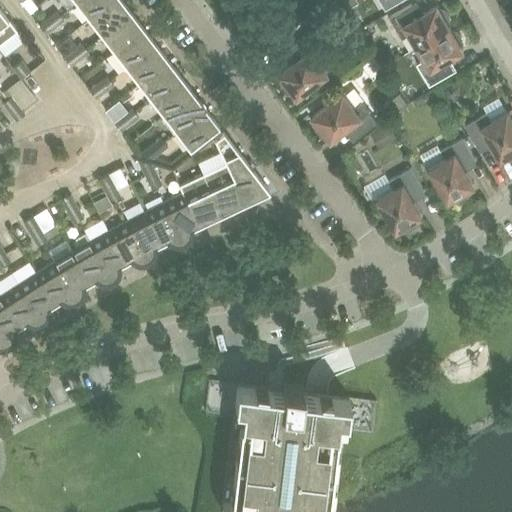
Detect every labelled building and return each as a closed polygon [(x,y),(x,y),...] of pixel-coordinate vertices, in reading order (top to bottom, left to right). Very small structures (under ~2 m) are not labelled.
[(111,0),(78,0),(76,2),(89,18),(111,0)] [(131,11),(122,0),(111,0),(89,18),(101,34),(131,11)] [(380,0),(385,9),(400,0),(380,0)] [(418,46),(450,27),(449,24),(450,23),(450,19),(449,15),(447,12),(444,9),(441,7),(439,8),(437,4),(418,15),(411,3),(390,16),(402,38),(411,33),(418,46)] [(0,8),(0,42),(16,30),(14,27),(14,26),(14,24),(13,23),(12,22),(11,20),(10,20),(8,19),(0,8)] [(48,17),(54,26),(63,19),(56,10),(48,17)] [(143,27),(131,11),(101,34),(114,50),(143,27)] [(54,26),(48,17),(39,24),(46,32),(54,26)] [(156,43),(143,27),(114,50),(126,66),(156,43)] [(450,27),(418,46),(425,58),(417,63),(430,85),(452,72),(445,60),(463,49),(461,46),(463,45),(463,41),(462,37),(460,33),(457,31),(453,29),(452,30),(450,27)] [(298,58),(280,72),(282,75),(280,77),(281,82),(282,86),(285,90),(289,93),(294,95),(296,93),(298,96),(328,73),(316,58),(324,52),(308,32),(289,47),(298,58)] [(76,46),(77,46),(68,35),(55,45),(64,56),(73,49),(76,46)] [(73,49),(79,58),(88,51),(81,43),(76,46),(73,49)] [(139,82),(168,59),(156,43),(126,66),(139,82)] [(79,58),(73,49),(64,56),(71,65),(79,58)] [(181,75),(168,59),(139,82),(151,98),(181,75)] [(21,60),(13,66),(21,77),(29,70),(21,60)] [(97,82),(104,90),(113,84),(106,75),(97,82)] [(193,92),(181,75),(151,98),(164,115),(193,92)] [(104,90),(97,82),(89,88),(95,97),(104,90)] [(206,108),(193,92),(164,115),(176,131),(206,108)] [(343,92),(313,115),(315,118),(313,120),(314,125),(316,129),(319,133),(323,136),(327,138),(329,136),(331,139),(350,125),(358,136),(378,121),(362,101),(354,107),(343,92)] [(11,95),(2,102),(8,110),(17,104),(11,95)] [(17,104),(8,110),(15,119),(24,112),(17,104)] [(122,114),(129,123),(138,116),(131,107),(122,114)] [(176,131),(189,147),(219,125),(206,108),(176,131)] [(511,116),(508,110),(492,120),(487,111),(465,124),(477,145),(489,138),(501,158),(505,156),(506,158),(511,158),(511,157),(511,116)] [(129,123),(122,114),(114,121),(120,129),(129,123)] [(376,130),(385,144),(396,138),(388,123),(376,130)] [(269,190),(223,129),(222,129),(214,136),(226,161),(245,201),(269,190)] [(160,136),(151,143),(158,152),(167,145),(160,136)] [(437,142),(421,152),(429,167),(448,200),(452,198),(453,200),(458,200),(462,199),(467,196),(470,193),(472,189),(471,187),(474,185),(466,169),(463,164),(475,157),(463,136),(441,149),(437,142)] [(152,157),(158,152),(151,143),(139,153),(152,157)] [(137,159),(145,176),(155,171),(151,163),(137,159)] [(226,161),(202,173),(221,213),(245,201),(226,161)] [(394,188),(377,197),(396,230),(400,228),(401,230),(406,230),(411,229),(415,226),(418,223),(420,219),(419,217),(423,215),(411,194),(423,187),(411,167),(389,179),(394,188)] [(155,171),(145,176),(151,188),(161,183),(155,171)] [(98,178),(104,189),(114,184),(108,173),(98,178)] [(221,213),(202,173),(179,183),(198,223),(221,213)] [(182,191),(163,200),(183,240),(185,239),(186,238),(188,236),(189,235),(190,233),(190,231),(191,229),(191,227),(198,223),(179,183),(178,184),(182,191)] [(114,184),(104,189),(110,201),(120,196),(114,184)] [(60,199),(67,210),(76,205),(70,193),(60,199)] [(161,242),(168,238),(169,239),(171,240),(173,241),(175,241),(177,242),(179,241),(181,241),(183,240),(163,200),(145,209),(161,242)] [(83,216),(76,205),(67,210),(73,221),(83,216)] [(154,245),(161,242),(145,209),(126,219),(147,259),(149,257),(150,256),(151,255),(152,253),(153,251),(154,249),(154,247),(154,245)] [(23,220),(29,232),(39,226),(32,215),(23,220)] [(126,219),(108,229),(125,260),(131,257),(133,258),(135,259),(137,260),(139,260),(141,260),(143,260),(145,259),(147,259),(126,219)] [(39,226),(29,232),(36,243),(45,237),(39,226)] [(108,229),(89,239),(111,278),(113,277),(114,276),(115,274),(116,272),(117,270),(118,268),(118,266),(118,264),(125,260),(108,229)] [(111,278),(89,239),(86,232),(76,238),(79,245),(71,249),(89,280),(96,277),(98,278),(99,279),(101,279),(104,280),(106,280),(108,279),(110,279),(111,278)] [(10,259),(2,249),(0,250),(0,265),(10,259)] [(71,249),(53,260),(76,298),(78,297),(79,295),(81,294),(82,292),(82,290),(83,288),(83,286),(83,284),(89,280),(71,249)] [(35,271),(54,301),(61,297),(62,298),(65,299),(67,300),(69,300),(71,300),(73,300),(74,299),(76,298),(53,260),(35,271)] [(35,271),(18,282),(42,320),(43,318),(45,317),(46,315),(47,313),(48,311),(48,309),(48,307),(48,305),(54,301),(35,271)] [(0,293),(20,323),(26,319),(28,320),(30,321),(33,322),(34,322),(36,322),(38,321),(40,321),(42,320),(18,282),(0,293)] [(13,328),(20,323),(0,293),(0,330),(8,342),(10,341),(11,339),(12,337),(13,335),(13,334),(14,332),(14,330),(13,328)] [(333,511),(336,494),(344,427),(372,430),(376,399),(326,393),(315,391),(306,390),(302,390),(302,385),(283,382),(282,387),(279,387),(267,385),(209,378),(208,378),(204,409),(232,413),(222,497),(221,500),(221,504),(221,508),(222,511),(221,511),(333,511)]
